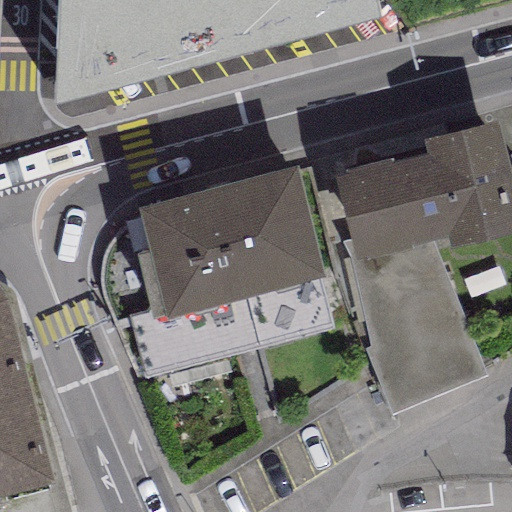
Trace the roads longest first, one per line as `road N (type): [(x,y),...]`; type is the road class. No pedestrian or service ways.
road 1 (primary): [(511,59),(244,130),(21,176)]
road 2 (primary): [(141,511),(33,237),(21,176)]
road 3 (residential): [(21,176),(14,134),(19,0)]
